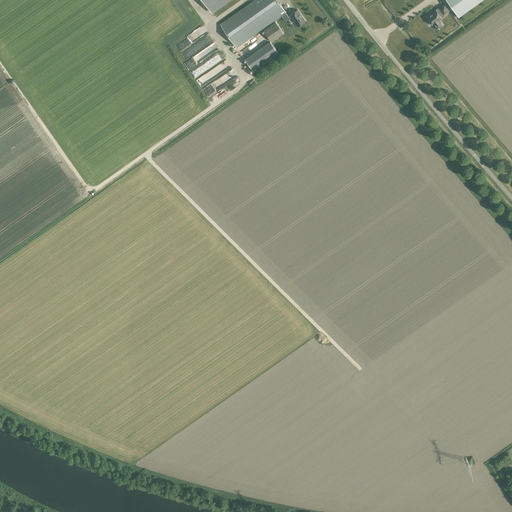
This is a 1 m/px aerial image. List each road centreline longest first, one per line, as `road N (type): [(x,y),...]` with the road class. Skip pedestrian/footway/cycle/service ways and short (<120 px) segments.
road 1 (track): [(239,87),(90,192),(0,64)]
road 2 (track): [(360,370),(146,155)]
road 3 (tertiary): [(346,0),(511,198)]
